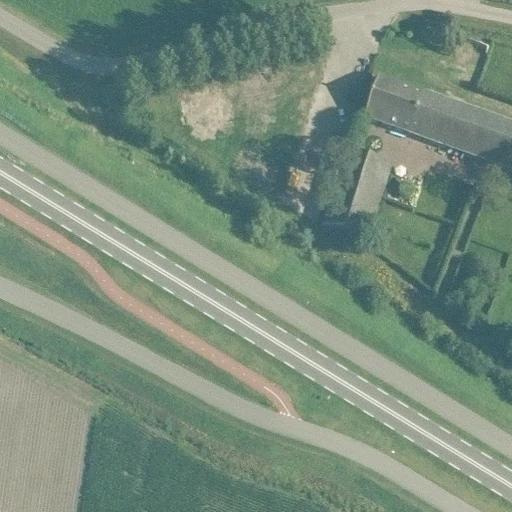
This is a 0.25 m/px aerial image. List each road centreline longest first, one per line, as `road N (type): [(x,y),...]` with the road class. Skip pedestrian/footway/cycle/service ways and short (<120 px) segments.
road 1 (tertiary): [(0,172),(511,484)]
road 2 (unclassified): [(0,134),(511,445)]
road 3 (unclassified): [(0,290),(248,413),(397,471),(464,511)]
road 4 (unclassified): [(398,0),(270,20),(105,62),(79,58),(0,17)]
road 5 (unknown): [(384,2),(328,154)]
